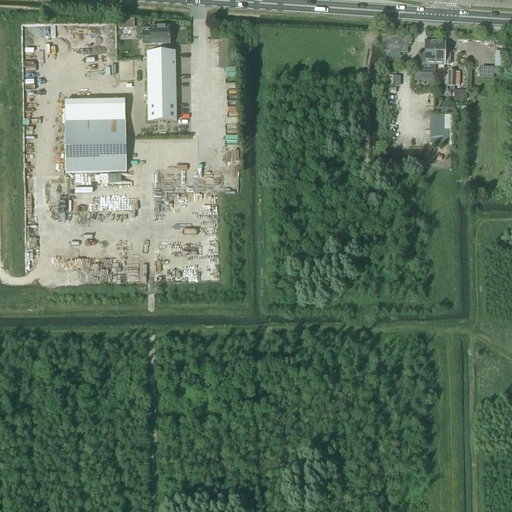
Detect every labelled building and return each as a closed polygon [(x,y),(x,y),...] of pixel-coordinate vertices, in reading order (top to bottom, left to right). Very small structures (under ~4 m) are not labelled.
[(133,20),(119,21),(119,29),(133,28),(133,20)] [(150,33),(142,33),(143,46),(144,55),(147,55),(148,122),(176,122),(175,53),(168,54),(168,46),(169,46),(169,45),(171,43),(171,40),(169,39),(169,28),(150,28),(150,33)] [(381,34),(381,42),(384,42),(384,53),(407,54),(407,45),(400,45),(400,37),(389,37),(389,34),(383,34),(381,34)] [(444,51),(444,44),(425,43),(424,55),(420,55),(419,64),(419,75),(434,75),(434,66),(443,66),(448,66),(449,51),(444,51)] [(466,101),(466,92),(454,92),(454,100),(466,101)] [(453,105),(441,104),(440,113),(453,113),(453,112),(453,107),(453,105)] [(441,143),(452,144),(452,116),(442,116),(441,143)] [(65,124),(65,174),(126,173),(125,123),(65,124)]
